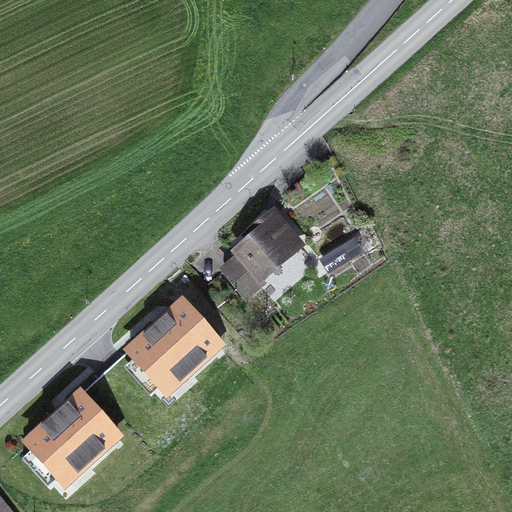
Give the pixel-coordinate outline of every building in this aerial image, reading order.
[(306,246),(274,209),(241,237),(245,242),(230,255),(234,259),(219,272),(246,303),(267,285),(265,282),(306,246)] [(328,275),(364,254),(355,239),(319,261),(328,275)] [(226,347),(183,299),(123,353),(167,401),(226,347)] [(124,440),(80,391),(21,445),(64,493),(124,440)] [(0,511),(13,511),(0,497),(0,511)]
